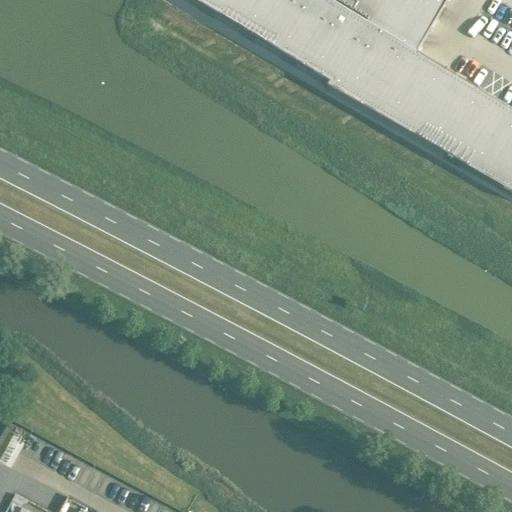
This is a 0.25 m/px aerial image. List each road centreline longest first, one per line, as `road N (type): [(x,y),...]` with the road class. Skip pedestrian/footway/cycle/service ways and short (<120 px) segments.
road 1 (primary): [(0,215),(511,486)]
road 2 (primary): [(511,431),(0,162)]
